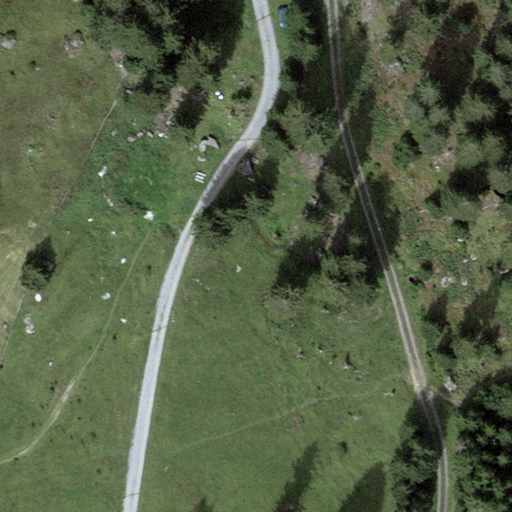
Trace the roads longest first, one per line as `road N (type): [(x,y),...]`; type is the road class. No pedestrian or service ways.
road 1 (track): [(129,511),(173,275),(270,101),(274,71),(260,0)]
road 2 (track): [(331,0),(343,122),(419,373)]
road 3 (track): [(419,373),(441,461),(440,511)]
